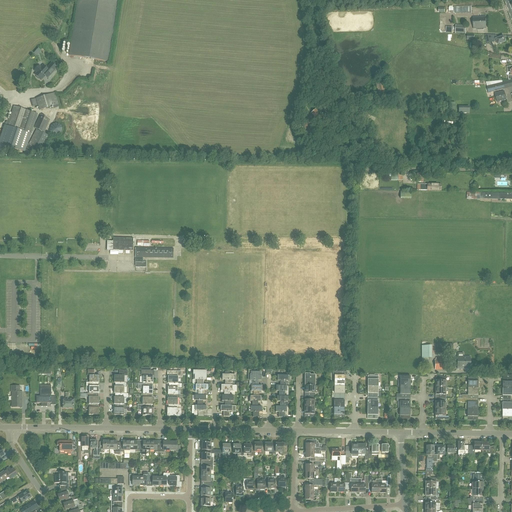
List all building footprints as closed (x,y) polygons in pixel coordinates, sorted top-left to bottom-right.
[(77,0),(68,55),(69,55),(90,58),(109,62),(109,61),(109,62),(119,0),(77,0)] [(477,30),(479,30),(484,30),(483,28),(486,28),(485,17),(473,18),(474,29),(477,29),(477,30)] [(456,33),(466,34),(466,25),(456,25),(456,33)] [(497,37),(496,35),(485,35),(488,44),(497,41),(498,45),(506,42),(505,41),(506,41),(505,39),(504,37),(500,38),(500,37),(497,37)] [(34,70),(36,72),(34,74),(35,76),(39,80),(40,80),(41,81),(42,80),(44,78),(45,76),(48,79),(58,68),(53,64),(47,70),(46,69),(42,65),(40,67),(38,65),(34,70)] [(385,85),(384,80),(384,79),(375,81),(376,86),(377,91),(375,91),(375,92),(374,92),(375,93),(374,93),(375,96),(378,96),(378,101),(388,99),(387,94),(390,93),(388,84),(385,85)] [(504,89),(502,83),(487,87),(488,93),(504,89)] [(497,102),(507,100),(504,91),(495,93),(497,102)] [(60,107),(55,93),(36,99),(39,111),(53,107),(54,109),(60,107)] [(7,122),(0,141),(0,143),(25,152),(30,137),(38,114),(14,106),(9,122),(7,122)] [(311,113),(318,121),(323,117),(316,109),(311,113)] [(50,119),(40,114),(34,128),(44,132),(50,119)] [(308,119),(302,124),(310,134),(316,129),(308,119)] [(57,124),(54,124),(52,125),(50,128),(50,131),(52,134),(54,135),(57,135),(60,134),(62,131),(62,128),(60,125),(57,124)] [(29,145),(32,147),(41,151),(49,136),(40,131),(36,130),(29,145)] [(484,199),(488,200),(499,200),(499,201),(501,201),(501,199),(511,199),(511,192),(511,193),(500,193),(480,193),(467,192),(467,199),(480,199),(480,198),(484,198),(484,199)] [(118,241),(118,251),(123,251),(123,253),(126,253),(126,251),(133,251),(133,239),(113,238),(113,241),(118,241)] [(107,250),(118,251),(118,241),(113,241),(107,241),(107,250)] [(135,257),(136,257),(143,257),(173,258),(173,248),(136,248),(136,252),(135,252),(135,257)] [(143,257),(136,257),(135,267),(146,268),(146,263),(143,263),(143,257)] [(437,344),(436,353),(452,354),(453,344),(437,344)] [(457,353),(457,357),(457,369),(471,369),(470,357),(463,357),(463,353),(457,353)] [(447,357),(434,358),(434,370),(447,369),(447,357)] [(141,370),(141,376),(142,376),(142,383),(145,383),(146,383),(148,383),(152,383),(153,383),(153,376),(151,376),(151,370),(151,368),(148,368),(141,368),(141,370)] [(89,375),(89,382),(91,382),(91,383),(92,383),(93,382),(94,382),(99,382),(99,375),(94,375),(94,369),(87,369),(87,375),(89,375)] [(114,383),(119,383),(120,383),(121,383),(124,383),(124,375),(127,375),(127,370),(119,370),(119,375),(114,375),(114,383)] [(181,376),(181,371),(172,371),(172,376),(168,376),(168,383),(172,383),(174,383),(174,384),(175,384),(175,383),(178,383),(178,376),(181,376)] [(197,380),(197,385),(203,385),(203,380),(206,380),(206,371),(193,371),(193,380),(197,380)] [(344,386),(344,379),(345,375),(342,375),(342,372),(332,371),(332,374),(333,374),(333,376),(333,377),(333,378),(334,379),(334,386),(344,386)] [(225,380),(225,385),(231,385),(231,380),(235,380),(235,375),(229,375),(229,372),(225,372),(225,374),(222,374),(222,380),(225,380)] [(248,375),(248,380),(249,380),(249,385),(251,385),(252,385),(258,385),(258,380),(261,381),(261,375),(260,375),(260,372),(258,372),(250,372),(250,375),(249,375),(248,375)] [(279,386),(286,386),(286,381),(289,381),(289,375),(284,375),(284,374),(279,374),(279,375),(277,375),(277,380),(279,381),(279,386)] [(304,375),(304,379),(304,385),(315,385),(315,375),(304,375)] [(368,386),(378,386),(380,386),(380,382),(378,382),(378,376),(368,375),(368,376),(373,376),(373,379),(368,379),(368,386)] [(398,380),(398,387),(400,387),(410,387),(410,380),(411,376),(409,376),(400,376),(400,380),(398,380)] [(435,380),(435,387),(446,387),(446,377),(435,376),(441,377),(441,380),(435,380)] [(468,377),(468,388),(478,388),(478,382),(474,381),(474,377),(468,377)] [(503,381),(503,388),(511,388),(511,377),(503,378),(503,381)] [(94,386),(94,382),(93,382),(92,383),(91,383),(91,382),(89,382),(86,382),(86,386),(89,386),(89,393),(91,393),(92,393),(93,393),(94,393),(99,393),(99,386),(94,386)] [(114,386),(114,393),(115,393),(119,393),(120,393),(120,394),(121,394),(121,393),(124,393),(124,386),(126,386),(126,385),(126,383),(124,383),(121,383),(120,383),(119,383),(119,386),(115,386),(114,386)] [(148,386),(148,383),(146,383),(145,383),(142,383),(133,383),(133,385),(137,385),(137,389),(142,389),(142,394),(145,394),(146,394),(148,394),(152,394),(153,386),(148,386)] [(167,387),(167,394),(169,394),(172,394),(174,394),(175,394),(178,394),(178,391),(178,387),(179,387),(179,383),(178,383),(175,383),(175,384),(174,384),(174,383),(172,383),(172,387),(169,387),(167,387)] [(47,403),(49,403),(51,403),(51,405),(55,405),(55,397),(51,397),(51,389),(46,389),(46,385),(40,385),(40,389),(40,397),(37,397),(37,403),(41,403),(41,407),(47,407),(47,403)] [(203,385),(197,385),(195,385),(195,390),(198,390),(198,395),(203,395),(203,390),(207,390),(207,385),(203,385)] [(237,385),(231,385),(225,385),(221,385),(221,392),(224,393),(224,395),(229,395),(229,391),(237,391),(237,385)] [(258,385),(252,385),(251,385),(251,391),(253,391),(253,396),(259,396),(259,391),(262,391),(262,385),(258,385)] [(304,392),(304,396),(315,396),(315,393),(315,385),(304,385),(304,392)] [(11,392),(13,392),(13,407),(22,407),(22,391),(20,391),(20,386),(11,386),(11,392)] [(278,391),(278,396),(284,396),(285,391),(287,391),(287,386),(286,386),(279,386),(276,386),(276,391),(278,391)] [(334,393),(334,396),(344,397),(344,396),(341,396),(341,393),(344,393),(344,386),(334,386),(334,393)] [(367,397),(378,397),(378,390),(377,390),(377,387),(378,387),(378,386),(368,386),(369,386),(369,393),(367,393),(371,393),(371,394),(369,394),(369,397),(367,397)] [(410,394),(410,387),(400,387),(400,394),(396,394),(396,398),(410,398),(405,398),(405,394),(410,394)] [(435,398),(446,398),(446,387),(435,387),(435,394),(440,394),(440,398),(435,398)] [(458,395),(457,398),(461,398),(478,399),(478,398),(475,398),(475,395),(478,395),(478,388),(468,388),(467,395),(462,395),(458,395)] [(503,399),(511,399),(511,388),(503,388),(503,395),(507,395),(507,396),(506,396),(506,399),(503,399)] [(62,408),(73,408),(73,400),(69,400),(69,392),(66,392),(66,400),(62,400),(62,408)] [(88,397),(88,404),(91,404),(92,404),(94,404),(99,404),(99,397),(94,397),(94,393),(93,393),(92,393),(91,393),(89,393),(87,393),(87,397),(88,397)] [(114,397),(114,404),(115,404),(119,404),(120,404),(121,404),(124,404),(124,397),(126,397),(128,397),(128,396),(128,393),(126,393),(124,393),(121,393),(121,394),(120,394),(120,393),(119,393),(119,397),(115,397),(114,397)] [(142,397),(142,404),(145,405),(146,405),(147,405),(152,405),(152,397),(148,397),(148,394),(146,394),(145,394),(142,394),(140,394),(140,397),(142,397)] [(180,394),(178,394),(175,394),(174,394),(172,394),(172,398),(167,398),(167,405),(172,405),(173,405),(174,405),(175,405),(177,405),(177,398),(183,398),(183,394),(180,394)] [(205,395),(203,395),(198,395),(194,395),(194,400),(197,400),(197,406),(202,406),(203,401),(205,401),(205,395)] [(224,406),(230,406),(230,401),(233,401),(233,395),(229,395),(224,395),(221,395),(221,401),(221,403),(224,403),(224,406)] [(249,395),(249,401),(252,401),(252,407),(258,407),(258,401),(261,401),(261,396),(259,396),(253,396),(250,396),(249,395)] [(279,402),(279,407),(285,407),(285,402),(287,402),(287,396),(284,396),(278,396),(276,396),(276,402),(279,402)] [(304,396),(304,407),(315,407),(315,396),(304,396)] [(344,407),(344,401),(341,401),(341,397),(344,397),(334,396),(333,407),(344,407)] [(378,397),(367,397),(371,397),(371,400),(371,401),(367,401),(367,408),(378,408),(378,397)] [(410,398),(396,398),(396,401),(400,401),(399,408),(410,408),(410,402),(405,402),(405,398),(410,398)] [(435,402),(435,409),(446,409),(446,398),(435,398),(440,398),(440,402),(435,402)] [(457,398),(457,402),(461,402),(462,402),(467,402),(467,409),(478,409),(478,403),(475,403),(475,399),(478,399),(461,398),(457,398)] [(503,403),(503,410),(511,409),(511,399),(503,399),(506,399),(506,402),(507,402),(507,403),(503,403)] [(94,407),(94,404),(92,404),(91,404),(88,404),(87,404),(87,407),(88,407),(88,415),(98,415),(99,407),(94,407)] [(114,415),(124,415),(124,408),(126,408),(126,404),(124,404),(121,404),(120,404),(119,404),(119,408),(114,408),(114,415)] [(138,404),(138,410),(139,410),(142,410),(142,415),(152,415),(152,408),(147,408),(147,405),(146,405),(145,405),(142,404),(140,404),(139,404),(138,404)] [(167,416),(177,416),(180,416),(180,407),(183,407),(183,405),(177,405),(175,405),(174,405),(173,405),(172,405),(172,408),(167,408),(167,416)] [(207,406),(202,406),(197,406),(195,406),(195,411),(194,411),(194,415),(198,415),(198,416),(203,416),(203,411),(207,411),(207,406)] [(220,406),(220,411),(223,411),(223,416),(229,417),(229,411),(235,411),(235,406),(230,406),(224,406),(220,406)] [(248,407),(248,412),(249,412),(250,412),(253,412),(252,417),(258,417),(259,412),(261,412),(261,407),(258,407),(252,407),(250,407),(249,407),(248,407)] [(287,407),(285,407),(279,407),(275,407),(275,412),(278,412),(278,417),(284,417),(284,413),(286,413),(287,407)] [(314,418),(315,407),(304,407),(304,418),(314,418)] [(344,407),(333,407),(333,418),(344,418),(341,418),(341,414),(344,415),(344,407)] [(367,419),(372,419),(378,419),(378,408),(367,408),(367,415),(370,415),(370,419),(367,418),(367,419)] [(399,408),(399,419),(410,419),(405,419),(405,415),(410,415),(410,408),(399,408)] [(435,409),(435,420),(449,420),(449,419),(448,419),(448,416),(445,416),(446,409),(435,409)] [(467,409),(467,420),(477,420),(472,420),(472,416),(477,416),(478,409),(467,409)] [(502,421),(511,420),(511,409),(503,410),(502,417),(508,417),(508,421),(502,421)] [(76,441),(73,441),(72,441),(72,440),(68,440),(68,441),(59,441),(58,441),(58,442),(57,442),(57,443),(57,446),(59,446),(59,451),(64,451),(64,453),(68,453),(68,454),(71,454),(71,452),(73,453),(73,449),(76,449),(76,441)] [(99,454),(99,453),(99,449),(97,449),(97,441),(94,441),(94,440),(93,440),(91,440),(91,441),(90,440),(90,449),(94,449),(94,450),(93,450),(93,456),(97,456),(97,454),(99,454)] [(306,444),(306,451),(319,451),(320,451),(320,448),(319,448),(319,443),(316,443),(316,440),(306,440),(306,444)] [(104,449),(109,449),(109,441),(103,441),(103,442),(99,442),(99,449),(99,453),(104,453),(104,449)] [(119,454),(119,451),(119,442),(117,442),(117,441),(109,441),(109,449),(115,449),(115,454),(119,454)] [(119,442),(119,451),(124,452),(124,453),(129,453),(129,450),(130,441),(123,441),(123,442),(119,442)] [(135,452),(139,452),(139,445),(137,445),(137,441),(130,441),(129,450),(135,450),(135,452)] [(139,445),(139,452),(141,452),(141,454),(146,454),(146,450),(149,450),(150,441),(146,441),(143,441),(143,445),(139,445)] [(150,441),(149,450),(155,450),(155,452),(160,452),(160,446),(157,446),(157,441),(150,441)] [(164,450),(170,450),(170,442),(163,442),(163,446),(160,446),(160,452),(164,452),(164,450)] [(177,442),(170,442),(170,450),(175,450),(175,452),(180,452),(180,446),(177,446),(177,442)] [(206,450),(206,453),(211,453),(213,453),(213,447),(211,447),(211,442),(202,442),(202,450),(206,450)] [(465,455),(467,455),(467,446),(463,446),(463,442),(462,442),(461,442),(460,442),(458,442),(458,455),(458,458),(458,457),(465,455)] [(474,450),(481,450),(481,443),(474,442),(474,446),(467,446),(467,455),(474,455),(474,450)] [(265,455),(265,452),(265,446),(262,446),(262,443),(254,443),(254,449),(254,452),(258,452),(258,454),(265,455)] [(276,455),(276,452),(275,452),(275,447),(272,446),(272,443),(265,443),(265,446),(265,452),(269,452),(269,455),(276,455)] [(275,452),(276,452),(279,452),(279,455),(287,455),(287,447),(283,447),(283,443),(275,443),(275,447),(275,452)] [(495,454),(495,450),(494,450),(494,446),(488,446),(488,443),(481,443),(481,450),(481,454),(495,454)] [(233,456),(233,453),(233,448),(230,448),(230,444),(223,444),(223,453),(227,453),(227,456),(233,456)] [(244,456),(244,453),(243,453),(244,449),(240,448),(240,444),(233,444),(233,448),(233,453),(237,453),(237,456),(244,456)] [(244,444),(244,449),(243,453),(244,453),(248,454),(248,456),(254,456),(254,452),(254,449),(251,449),(251,444),(244,444)] [(345,461),(345,463),(348,463),(348,458),(352,458),(352,456),(358,456),(358,455),(358,445),(351,445),(351,451),(349,451),(345,451),(345,461)] [(368,455),(368,452),(365,452),(365,445),(358,445),(358,455),(365,455),(365,460),(368,460),(368,455)] [(368,455),(378,455),(378,450),(378,445),(371,445),(371,450),(368,450),(368,452),(368,455)] [(381,450),(378,450),(378,455),(388,455),(388,445),(381,445),(381,450)] [(331,456),(331,461),(337,461),(337,470),(345,470),(345,465),(345,463),(345,461),(340,461),(341,456),(340,456),(340,450),(331,449),(331,456)] [(206,464),(213,464),(213,457),(211,457),(211,453),(206,453),(202,453),(202,460),(206,460),(206,464)] [(201,467),(201,474),(210,475),(210,470),(213,471),(213,464),(206,464),(206,467),(201,467)] [(10,479),(17,474),(13,469),(10,471),(9,468),(0,473),(0,482),(8,476),(10,479)] [(55,475),(55,483),(61,483),(62,483),(63,486),(68,486),(68,480),(67,476),(66,476),(66,473),(66,472),(63,472),(63,471),(59,471),(59,475),(55,475)] [(149,482),(149,475),(149,473),(148,473),(148,472),(143,472),(143,477),(139,477),(139,486),(146,486),(146,482),(149,482)] [(166,482),(169,482),(169,477),(169,473),(163,473),(163,477),(159,477),(159,486),(166,486),(166,482)] [(201,474),(201,482),(206,482),(206,485),(213,485),(213,479),(210,479),(210,475),(201,474)] [(139,486),(139,477),(134,477),(134,475),(129,475),(129,481),(132,481),(132,486),(139,486)] [(159,486),(159,477),(154,477),(154,475),(149,475),(149,482),(152,482),(152,486),(159,486)] [(169,477),(169,482),(169,486),(178,486),(178,482),(180,482),(180,475),(175,475),(175,477),(169,477)] [(337,479),(337,492),(344,492),(344,489),(344,485),(348,485),(348,479),(348,475),(344,475),(344,477),(344,484),(341,484),(341,479),(337,479)] [(473,475),(472,490),(483,490),(483,475),(473,475)] [(278,483),(278,487),(286,487),(286,479),(281,478),(281,476),(275,476),(275,479),(275,483),(278,483)] [(368,489),(368,482),(368,476),(365,476),(365,482),(363,483),(362,484),(361,484),(361,479),(358,479),(358,493),(365,493),(365,488),(368,489)] [(264,477),(264,480),(264,484),(267,484),(267,488),(275,488),(275,487),(275,483),(275,479),(271,479),(271,477),(264,477)] [(379,480),(379,493),(386,493),(386,489),(386,486),(386,485),(389,485),(389,486),(389,488),(390,488),(390,485),(390,477),(388,477),(387,481),(382,481),(382,480),(379,480)] [(264,484),(264,480),(260,480),(260,478),(254,478),(254,482),(254,485),(257,485),(257,489),(264,489),(264,488),(264,484)] [(425,478),(425,489),(436,489),(436,478),(425,478)] [(254,490),(254,489),(254,485),(254,482),(250,482),(250,479),(243,479),(243,486),(246,486),(246,490),(254,490)] [(348,479),(348,485),(351,485),(351,489),(351,493),(358,493),(358,479),(355,479),(351,479),(348,479)] [(235,496),(243,496),(243,492),(243,490),(243,487),(239,487),(239,485),(236,485),(236,482),(232,482),(232,488),(232,490),(232,491),(235,491),(235,496)] [(110,495),(113,495),(122,495),(122,488),(118,488),(118,485),(111,485),(111,490),(113,490),(113,491),(110,491),(110,495)] [(201,496),(205,496),(210,496),(210,492),(212,492),(213,486),(213,485),(206,485),(206,489),(201,488),(201,496)] [(66,503),(73,501),(72,497),(69,498),(66,490),(60,489),(61,494),(58,495),(60,501),(65,499),(66,503)] [(430,500),(436,500),(436,496),(436,489),(425,489),(425,496),(430,496),(430,500)] [(467,499),(467,500),(472,500),(478,500),(483,500),(483,490),(472,490),(472,496),(470,496),(470,499),(467,499)] [(22,503),(31,497),(28,491),(11,500),(13,503),(17,500),(17,499),(19,498),(22,503)] [(224,503),(232,503),(232,496),(232,494),(228,494),(228,491),(223,491),(222,491),(222,498),(225,498),(224,503)] [(122,502),(122,495),(113,495),(113,501),(111,501),(111,505),(117,505),(117,502),(122,502)] [(201,499),(201,506),(210,506),(210,502),(212,502),(212,496),(210,496),(205,496),(205,499),(201,499)] [(435,510),(435,503),(438,503),(438,500),(436,500),(430,500),(430,503),(425,503),(425,510),(435,510)] [(467,500),(467,504),(472,504),(472,511),(483,511),(483,504),(478,504),(478,500),(472,500),(467,500)] [(66,503),(63,504),(65,510),(71,508),(72,511),(78,509),(83,508),(82,504),(79,505),(75,506),(73,501),(66,503)] [(23,508),(20,510),(20,511),(29,511),(38,507),(34,502),(23,508)]
